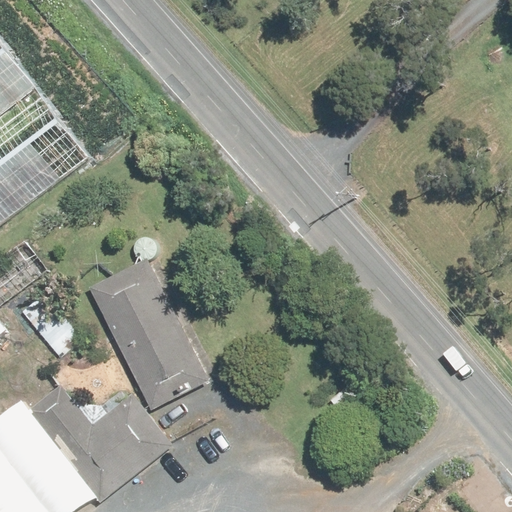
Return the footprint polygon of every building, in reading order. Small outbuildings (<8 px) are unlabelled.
[(0,218),(96,143),(0,22),(0,218)] [(27,235),(0,255),(0,297),(47,262),(27,235)] [(155,253),(94,281),(153,404),(213,376),(155,253)] [(62,271),(20,305),(71,368),(113,334),(62,271)] [(0,318),(0,337),(9,330),(0,318)] [(371,364),(331,403),(356,428),(396,389),(371,364)] [(65,384),(35,407),(103,495),(174,440),(132,390),(95,419),(65,384)] [(79,511),(102,495),(25,395),(0,414),(0,441),(57,511),(79,511)] [(0,511),(56,511),(0,443),(0,511)]
